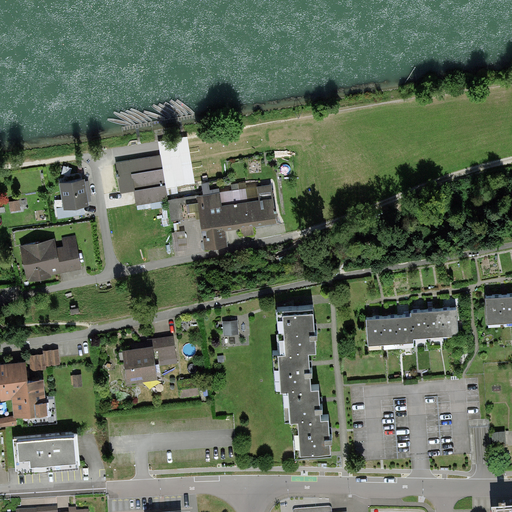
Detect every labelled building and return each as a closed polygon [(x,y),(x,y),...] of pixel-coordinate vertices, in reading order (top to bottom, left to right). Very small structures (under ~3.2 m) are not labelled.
[(137,205),(168,200),(160,154),(115,162),(121,194),(134,191),(137,205)] [(85,179),(59,183),(63,207),(64,211),(84,208),(89,206),(85,179)] [(231,184),(232,190),(247,188),(246,182),(231,184)] [(202,184),(203,195),(220,192),(219,188),(210,190),(209,183),(202,184)] [(203,195),(196,196),(197,202),(201,230),(202,230),(205,250),(228,247),(226,231),(242,229),(243,237),(254,235),(253,227),(277,223),(272,185),(247,188),(232,190),(220,192),(203,195)] [(197,202),(196,196),(168,200),(171,221),(183,219),(181,205),(197,202)] [(20,200),(9,202),(11,212),(21,210),(20,200)] [(85,214),(84,208),(64,211),(63,207),(56,208),(58,219),(85,214)] [(173,233),(176,251),(187,249),(185,231),(173,233)] [(55,239),(20,246),(27,281),(30,280),(30,282),(52,278),(51,275),(82,269),(75,235),(62,238),(64,247),(57,248),(55,239)] [(511,296),(505,297),(490,298),(485,299),(487,325),(511,323),(511,296)] [(313,310),(277,312),(279,335),(277,335),(278,355),(273,356),(276,393),(281,393),(281,394),(283,394),(285,423),(290,423),(290,425),(298,424),(299,435),(293,436),(295,460),(331,457),(330,445),(332,445),(332,440),(330,441),(329,421),(321,422),(321,415),(323,415),(322,404),(320,404),(319,391),(311,392),(310,379),(313,378),(312,369),(310,369),(309,355),(316,355),(315,341),(318,341),(317,332),(315,332),(313,310)] [(371,320),(366,320),(368,346),(414,343),(414,339),(458,337),(457,310),(453,311),(438,311),(423,312),(411,313),(411,317),(401,318),(386,319),(371,320)] [(238,320),(223,321),(224,336),(239,335),(238,320)] [(147,339),(148,347),(153,347),(154,352),(157,351),(159,366),(177,363),(174,336),(147,339)] [(136,349),(122,351),(127,385),(158,380),(154,352),(153,347),(148,347),(136,349)] [(43,351),(43,354),(30,356),(31,371),(47,369),(46,367),(60,365),(58,349),(43,351)] [(26,362),(0,364),(0,427),(17,426),(16,419),(48,416),(47,403),(46,403),(44,380),(28,381),(26,362)] [(81,374),(73,375),(74,387),(82,387),(81,374)] [(196,377),(178,380),(180,399),(199,396),(196,377)] [(505,431),(491,432),(492,447),(506,446),(505,431)] [(78,434),(13,439),(16,472),(18,471),(18,475),(43,473),(79,470),(78,466),(80,465),(78,434)]
